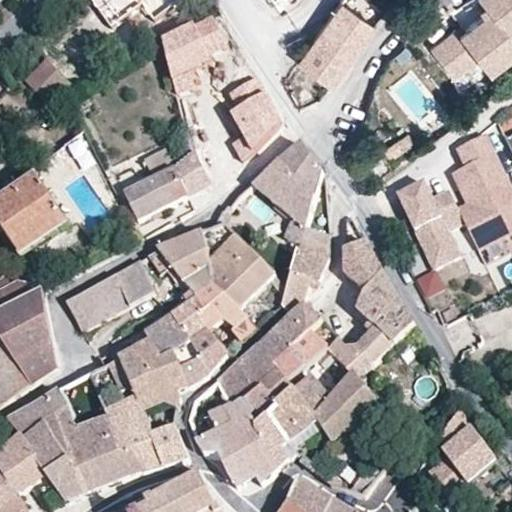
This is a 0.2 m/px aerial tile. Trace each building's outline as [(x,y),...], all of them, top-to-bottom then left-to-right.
[(176,0),(95,0),(115,30),(148,9),(158,24),(182,9),(176,0)] [(338,0),(318,30),(351,55),(374,23),(341,0),(338,0)] [(429,47),(453,76),(453,77),(477,58),(488,72),(511,53),(511,37),(507,31),(511,26),(511,0),(480,0),(483,3),(488,8),(482,13),(458,32),(455,27),(429,47)] [(482,13),(488,8),(483,3),(477,8),(482,13)] [(223,50),(210,24),(166,46),(175,91),(215,71),(208,58),(223,50)] [(297,59),(330,83),(351,55),(318,30),(297,59)] [(50,113),(73,93),(48,65),(25,85),(50,113)] [(291,124),(260,89),(232,97),(241,112),(232,121),(243,144),(235,151),(241,167),(291,124)] [(83,173),(102,160),(89,132),(10,185),(8,181),(0,185),(0,202),(37,179),(48,195),(59,189),(83,173)] [(463,229),(475,254),(511,236),(511,195),(483,134),(458,146),(463,167),(449,173),(462,199),(461,199),(453,182),(436,190),(428,172),(390,191),(435,287),(475,268),(457,232),(463,229)] [(326,179),(327,177),(306,146),(257,187),(297,221),(285,241),(302,253),(332,262),(331,237),(310,231),(326,179)] [(142,222),(191,199),(177,169),(167,149),(144,158),(155,179),(127,194),(142,222)] [(199,155),(177,169),(191,199),(213,190),(199,155)] [(37,179),(0,202),(0,227),(22,259),(69,228),(48,195),(37,179)] [(226,227),(222,230),(205,237),(218,288),(220,290),(245,314),(259,298),(276,313),(282,294),(273,284),(279,278),(260,259),(253,253),(226,227)] [(218,288),(205,237),(160,255),(190,291),(199,303),(220,290),(218,288)] [(302,253),(285,241),(268,252),(260,259),(279,278),(286,284),(291,290),(297,273),(302,253)] [(370,294),(386,277),(368,243),(348,251),(349,275),(370,294)] [(260,247),(253,253),(260,259),(268,252),(260,247)] [(317,277),(332,262),(302,253),(297,273),(291,290),(288,301),(285,308),(292,315),(302,306),(308,302),(312,289),(314,281),(317,277)] [(319,288),(332,262),(317,277),(314,281),(312,289),(319,288)] [(157,296),(142,265),(70,305),(86,334),(157,296)] [(386,277),(370,294),(361,313),(377,331),(380,328),(397,347),(417,329),(414,323),(386,277)] [(0,293),(12,287),(7,278),(0,281),(0,293)] [(273,284),(282,294),(286,284),(279,278),(273,284)] [(0,314),(36,295),(32,287),(17,285),(12,287),(0,293),(0,314)] [(246,342),(260,330),(245,314),(220,290),(199,303),(191,308),(210,333),(212,336),(231,322),(241,330),(239,333),(246,342)] [(36,295),(0,314),(0,339),(33,388),(60,371),(42,292),(36,295)] [(194,343),(210,333),(191,308),(170,321),(150,335),(156,343),(166,359),(178,353),(194,343)] [(315,332),(325,323),(309,308),(295,319),(277,335),(294,351),(315,332)] [(442,328),(454,352),(480,339),(468,316),(442,328)] [(325,343),(335,334),(325,323),(315,332),(325,343)] [(380,328),(377,331),(361,348),(346,349),(341,341),(331,349),(358,379),(359,377),(361,379),(397,347),(380,328)] [(293,383),(331,349),(325,343),(315,332),(294,351),(277,335),(262,347),(284,373),(293,383)] [(212,373),(232,355),(215,339),(212,336),(210,333),(194,343),(203,359),(183,370),(190,387),(213,376),(212,373)] [(156,343),(150,335),(134,345),(139,353),(156,343)] [(0,339),(0,409),(33,388),(0,339)] [(180,392),(190,387),(183,370),(178,353),(166,359),(156,343),(139,353),(121,364),(134,389),(144,410),(166,402),(181,408),(183,398),(180,392)] [(284,373),(262,347),(220,384),(236,411),(248,403),(284,373)] [(114,356),(103,362),(107,370),(111,368),(118,364),(114,356)] [(121,364),(118,364),(111,368),(124,394),(134,389),(121,364)] [(385,410),(361,379),(359,377),(358,379),(335,401),(316,377),(300,391),(293,383),(284,373),(248,403),(257,425),(271,415),(290,444),(321,423),(325,429),(336,444),(385,410)] [(264,484),(279,471),(257,425),(248,403),(236,411),(220,384),(200,402),(193,421),(201,448),(208,456),(214,456),(217,466),(227,464),(233,479),(254,467),(260,478),(264,484)] [(124,394),(104,402),(111,421),(112,423),(121,419),(153,473),(192,461),(179,426),(156,436),(144,410),(134,389),(124,394)] [(81,435),(60,394),(13,423),(21,434),(41,459),(39,461),(47,474),(55,485),(68,506),(92,495),(123,483),(153,473),(121,419),(112,423),(111,421),(81,435)] [(279,471),(298,455),(294,450),(290,444),(271,415),(257,425),(279,471)] [(497,470),(462,421),(447,441),(457,453),(446,461),(450,466),(452,470),(446,474),(444,471),(431,481),(449,505),(497,470)] [(290,444),(294,450),(325,429),(321,423),(290,444)] [(18,495),(47,474),(39,461),(41,459),(21,434),(0,450),(0,462),(13,488),(18,495)] [(446,461),(457,453),(447,441),(439,452),(446,461)] [(365,497),(380,478),(350,455),(333,463),(317,474),(328,483),(365,497)] [(0,498),(13,488),(0,462),(0,498)] [(254,467),(233,479),(239,490),(260,478),(254,467)] [(224,511),(205,474),(191,479),(149,501),(130,510),(130,511),(224,511)] [(355,511),(301,480),(293,500),(292,502),(305,511),(355,511)] [(55,485),(40,497),(51,511),(68,506),(55,485)] [(0,498),(0,511),(29,511),(18,495),(13,488),(0,498)] [(305,511),(292,502),(282,511),(305,511)]
